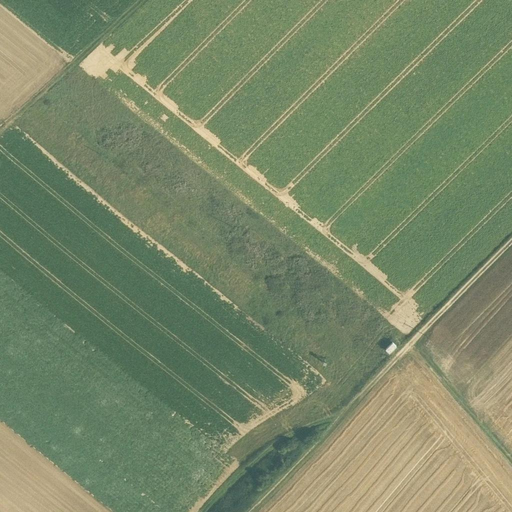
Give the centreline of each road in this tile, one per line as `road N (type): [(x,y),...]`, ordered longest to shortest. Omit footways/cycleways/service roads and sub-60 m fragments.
road 1 (track): [(511,258),(266,511)]
road 2 (track): [(0,147),(161,0)]
road 3 (track): [(342,430),(299,442),(217,511)]
road 4 (track): [(420,350),(511,458)]
